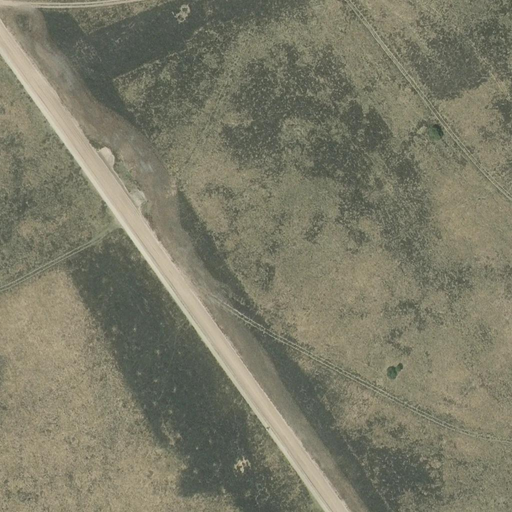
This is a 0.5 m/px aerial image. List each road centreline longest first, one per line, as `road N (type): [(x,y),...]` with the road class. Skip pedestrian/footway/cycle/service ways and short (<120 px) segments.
road 1 (track): [(0,36),(338,511)]
road 2 (track): [(511,450),(363,384),(167,269)]
road 3 (track): [(511,200),(345,0)]
road 4 (track): [(123,0),(0,4)]
